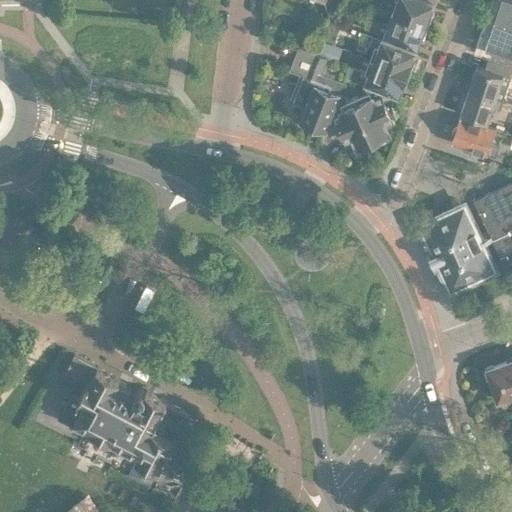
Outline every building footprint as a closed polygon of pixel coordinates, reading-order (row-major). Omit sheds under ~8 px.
[(429,12),(433,3),(424,0),(397,0),(392,12),(424,25),(425,23),(428,22),(431,15),(429,12)] [(497,17),(511,22),(511,0),(499,0),(498,6),(500,7),(497,17)] [(426,29),(424,26),(424,25),(392,12),(387,26),(367,18),(364,26),(416,46),(420,37),(423,36),(426,29)] [(511,62),(511,27),(495,21),(492,29),(490,29),(485,45),(491,47),(487,58),(511,66),(511,62)] [(332,43),(335,35),(325,31),(322,39),(332,43)] [(371,44),(366,57),(409,73),(413,62),(410,61),(414,51),(363,31),(360,40),(371,44)] [(298,46),(289,69),(303,75),(317,80),(320,73),(326,56),(298,46)] [(401,83),(405,84),(409,73),(366,57),(361,71),(347,65),(344,73),(380,87),(395,92),(398,93),(401,83)] [(476,64),(469,88),(495,97),(502,99),(510,76),(476,64)] [(324,127),(327,121),(337,93),(337,92),(341,81),(320,73),(317,80),(303,75),(294,99),(307,105),(302,118),(304,119),(303,123),(313,127),(314,123),(324,127)] [(390,104),(395,92),(380,87),(378,91),(344,107),(347,100),(344,95),(337,92),(337,93),(327,121),(341,127),(347,140),(354,136),(357,144),(362,141),(365,147),(384,138),(382,133),(387,130),(384,123),(391,120),(391,119),(396,117),(390,104)] [(495,97),(469,88),(461,112),(487,121),(491,108),(498,110),(502,99),(495,97)] [(494,138),(497,128),(459,116),(456,126),(453,127),(451,132),(453,135),(451,140),(489,153),(489,152),(497,154),(501,141),(494,138)] [(464,201),(419,222),(431,246),(427,248),(436,266),(439,265),(451,289),(495,268),(484,244),(493,239),(504,263),(505,263),(504,261),(511,257),(511,180),(475,199),(474,197),(473,197),(489,230),(480,234),(464,201)] [(296,214),(283,204),(275,215),(288,224),(296,214)] [(137,388),(136,388),(135,389),(135,390),(117,381),(119,377),(97,365),(97,366),(74,353),(65,370),(87,381),(78,397),(70,392),(58,415),(74,423),(76,420),(90,428),(90,429),(93,438),(102,443),(111,440),(112,439),(138,453),(135,458),(158,469),(174,439),(176,440),(190,412),(167,400),(167,399),(146,388),(145,390),(144,389),(143,388),(142,387),(141,387),(139,387),(138,387),(137,388)] [(511,357),(488,366),(498,397),(500,404),(501,404),(499,396),(511,392),(511,357)]
